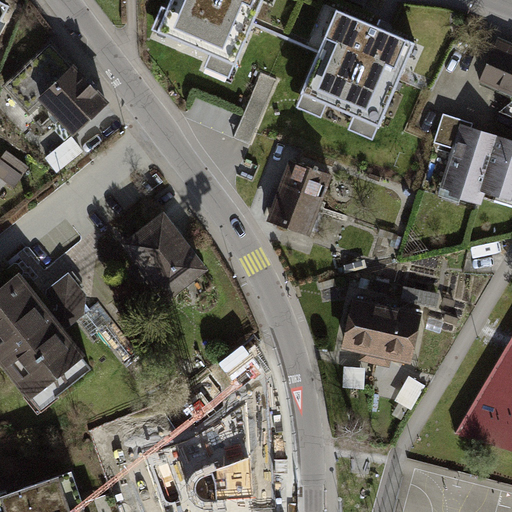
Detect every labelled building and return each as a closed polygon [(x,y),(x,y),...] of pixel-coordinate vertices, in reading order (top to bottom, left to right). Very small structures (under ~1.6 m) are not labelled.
[(170,0),(162,19),(181,27),(176,39),(236,65),(263,0),(170,0)] [(0,1),(0,26),(10,7),(0,1)] [(416,42),(337,8),(300,93),(379,127),(416,42)] [(511,43),(497,37),(477,81),(511,95),(511,43)] [(51,38),(2,86),(31,116),(39,102),(75,135),(109,103),(51,38)] [(260,143),(277,73),(258,68),(241,138),(260,143)] [(511,139),(443,116),(433,142),(451,147),(435,193),(480,206),(484,192),(511,200),(511,139)] [(7,148),(0,159),(0,169),(16,180),(27,161),(7,148)] [(338,164),(292,148),(265,220),(311,236),(338,164)] [(211,268),(165,208),(123,241),(168,300),(211,268)] [(41,294),(20,268),(0,283),(0,363),(38,409),(93,363),(68,328),(84,317),(87,291),(69,270),(41,294)] [(420,312),(350,297),(339,348),(359,352),(358,361),(388,368),(391,357),(410,361),(420,312)] [(511,336),(510,341),(460,434),(511,449),(511,336)] [(241,511),(233,426),(131,437),(135,479),(183,473),(186,511),(241,511)] [(88,511),(72,467),(0,490),(0,511),(88,511)]
